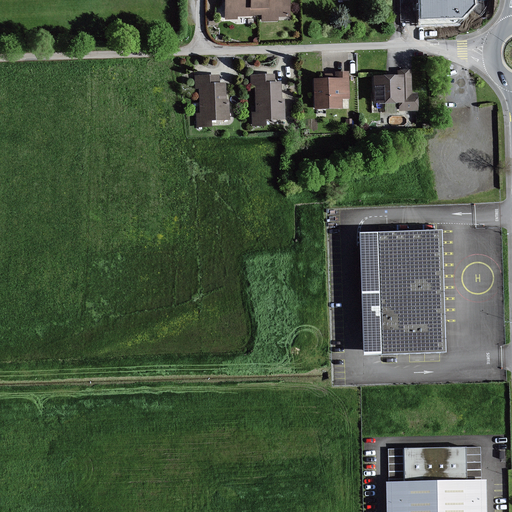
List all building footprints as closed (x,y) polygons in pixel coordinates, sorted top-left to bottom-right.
[(260,15),(259,0),(223,0),(224,19),(235,19),(235,17),(251,16),(251,15),(260,15)] [(259,0),(260,15),(260,21),(275,20),(275,17),(288,17),(287,0),(259,0)] [(420,0),(421,18),(463,17),(475,3),(475,0),(420,0)] [(398,77),(372,78),(373,103),(399,103),(399,110),(416,109),(416,95),(409,95),(408,71),(397,72),(398,77)] [(313,81),(313,110),(340,109),(339,99),(347,99),(347,73),(334,73),(334,80),(313,81)] [(272,75),(250,76),(250,87),(255,87),(255,113),(251,113),(252,126),(266,126),(266,120),(284,119),(283,100),(279,100),(279,83),(273,83),(272,75)] [(217,76),(195,77),(195,88),(199,88),(199,113),(196,114),(196,127),(209,127),(209,121),(228,121),(227,101),(224,101),(224,84),(217,84),(217,76)] [(438,232),(355,234),(359,357),(442,355),(438,232)] [(382,484),(383,511),(483,511),(483,482),(481,482),(480,447),(435,448),(387,450),(388,483),(382,484)]
